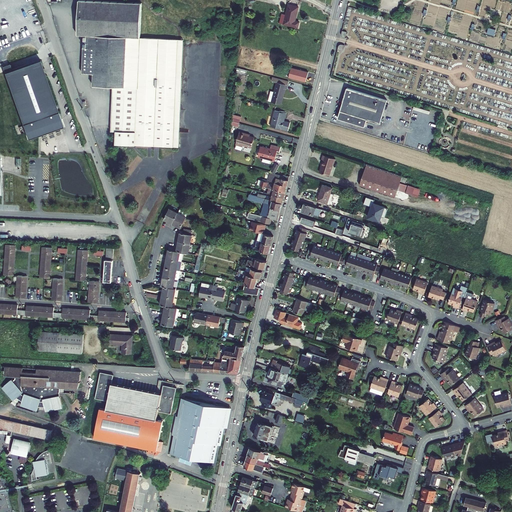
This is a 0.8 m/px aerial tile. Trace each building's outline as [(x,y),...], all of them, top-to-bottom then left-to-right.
[(141,1),(98,0),(80,0),(79,34),(84,33),(83,71),(94,70),(94,82),(114,84),(112,130),(117,132),(117,144),(179,145),(184,40),(141,36),(141,1)] [(286,12),(281,11),(279,21),(298,27),(301,21),(296,19),(299,6),(288,2),(286,12)] [(28,139),(64,126),(40,60),(12,70),(10,64),(3,66),(28,139)] [(289,78),(306,82),(308,72),(291,68),(289,78)] [(290,83),(273,77),(272,80),(278,83),(272,102),(281,104),(290,83)] [(386,99),(347,87),(338,117),(364,125),(366,118),(379,122),(386,99)] [(286,113),(274,110),(269,125),(287,131),(290,123),(283,121),(286,113)] [(241,117),(233,114),(232,121),(239,123),(241,117)] [(253,137),(239,130),(235,143),(251,147),(253,137)] [(268,150),(261,147),(258,157),(263,159),(263,162),(271,166),(271,161),(274,162),(276,153),(280,154),(282,149),(271,146),(268,150)] [(324,160),(319,172),(329,175),(333,163),(334,163),(335,159),(323,155),(322,159),(324,160)] [(275,163),(271,172),(275,174),(279,165),(275,163)] [(366,168),(360,185),(395,197),(398,190),(400,183),(401,181),(406,183),(407,178),(367,164),(366,165),(366,168)] [(287,186),(289,178),(283,176),(282,178),(279,177),(280,175),(271,173),(269,181),(275,183),(287,186)] [(269,188),(285,192),(287,186),(275,183),(274,186),(269,184),(269,183),(261,181),(260,186),(269,188)] [(421,190),(400,183),(398,190),(418,197),(421,190)] [(323,185),(320,195),(332,199),(333,194),(331,193),(332,188),(323,185)] [(269,188),(267,193),(273,195),(284,198),(285,192),(269,188)] [(258,194),(257,197),(282,203),(284,198),(273,195),(272,197),(258,194)] [(257,197),(250,195),(248,199),(264,203),(266,203),(263,216),(272,219),(278,220),(282,203),(257,197)] [(332,199),(320,195),(318,200),(330,204),(332,199)] [(375,200),(366,197),(363,204),(371,207),(367,218),(379,222),(378,224),(386,227),(389,220),(384,218),(387,209),(373,204),(375,200)] [(304,203),(302,211),(318,216),(321,209),(304,203)] [(168,205),(162,217),(179,226),(187,212),(178,206),(176,210),(168,205)] [(249,213),(248,217),(270,224),(272,219),(263,216),(261,216),(249,213)] [(304,216),(302,221),(315,225),(317,220),(304,216)] [(337,228),(339,223),(327,219),(325,224),(333,227),(337,228)] [(259,232),(264,233),(265,229),(264,229),(265,225),(253,221),(251,230),(259,232)] [(354,222),(351,232),(366,237),(370,226),(354,222)] [(325,224),(321,223),(320,228),(332,231),(333,227),(325,224)] [(297,235),(296,237),(305,240),(307,233),(305,233),(306,229),(299,227),(298,230),(296,230),(295,235),(297,235)] [(355,239),(358,240),(359,235),(337,228),(333,227),(332,231),(330,235),(352,243),(353,240),(355,241),(355,239)] [(180,232),(178,242),(190,244),(192,235),(191,234),(183,233),(180,232)] [(262,242),(271,245),(274,236),(264,233),(262,242)] [(295,240),(293,240),(291,244),(293,245),(292,248),(299,251),(300,247),(302,248),(305,240),(296,237),(295,240)] [(178,242),(177,251),(183,252),(189,253),(190,244),(178,242)] [(269,253),(271,245),(262,242),(261,247),(256,245),(255,247),(251,246),(251,248),(269,253)] [(6,245),(4,275),(14,275),(16,245),(6,245)] [(310,246),(308,253),(311,254),(311,256),(315,258),(315,256),(318,257),(321,247),(314,245),(314,247),(310,246)] [(52,248),(43,247),(41,277),(50,278),(52,248)] [(324,261),(328,250),(321,247),(318,257),(321,258),(320,260),(324,261)] [(168,249),(167,259),(179,261),(182,261),(183,252),(177,251),(168,249)] [(88,250),(79,250),(77,280),(86,280),(88,250)] [(328,250),(324,261),(328,262),(329,261),(332,262),(335,252),(328,250)] [(335,252),(332,262),(335,263),(334,264),(338,266),(339,264),(343,265),(343,263),(345,258),(341,256),(342,254),(335,252)] [(345,258),(343,263),(347,264),(346,266),(350,268),(351,266),(353,267),(357,257),(350,255),(349,257),(345,256),(345,258)] [(360,271),(364,260),(357,257),(353,267),(356,268),(356,270),(360,271)] [(247,259),(245,263),(263,267),(265,261),(254,258),(254,261),(247,259)] [(179,261),(167,259),(165,268),(177,270),(179,261)] [(113,260),(105,260),(104,282),(111,282),(113,260)] [(364,260),(360,271),(364,272),(364,271),(367,272),(370,262),(364,260)] [(370,262),(367,272),(370,273),(370,274),(374,275),(374,273),(378,275),(380,269),(380,267),(377,266),(377,264),(370,262)] [(165,268),(163,277),(175,279),(178,280),(180,271),(177,270),(165,268)] [(244,279),(241,292),(256,293),(263,271),(251,268),(249,272),(242,270),(240,277),(244,279)] [(378,275),(377,276),(381,277),(380,279),(384,281),(385,279),(388,280),(391,271),(384,268),(383,270),(380,269),(378,275)] [(284,282),(293,285),(295,277),(294,276),(295,273),(288,270),(287,274),(285,273),(283,278),(285,279),(284,282)] [(394,284),(398,273),(391,271),(388,280),(391,281),(390,283),(394,284)] [(398,273),(394,284),(398,285),(399,284),(402,285),(405,275),(398,273)] [(405,275),(402,285),(404,286),(404,287),(408,289),(412,278),(411,277),(405,275)] [(27,276),(18,276),(16,297),(26,297),(27,276)] [(317,280),(314,279),(314,278),(310,276),(310,278),(306,277),(304,284),(307,285),(307,287),(314,290),(317,280)] [(163,277),(161,286),(164,287),(173,288),(175,279),(163,277)] [(63,279),(54,278),(53,299),(62,300),(63,279)] [(320,292),(324,281),(320,279),(320,281),(317,280),(314,290),(320,292)] [(417,279),(413,289),(419,291),(420,292),(420,293),(424,295),(428,282),(417,279)] [(99,281),(90,281),(89,302),(98,302),(99,281)] [(331,284),(328,284),(328,282),(324,281),(320,292),(327,294),(331,284)] [(216,285),(200,282),(197,296),(222,302),(223,290),(215,289),(216,285)] [(293,285),(284,282),(283,284),(281,283),(280,288),(282,289),(280,292),(287,295),(289,291),(291,292),(293,285)] [(341,289),(337,287),(338,285),(334,284),(333,285),(331,284),(327,294),(334,297),(335,295),(339,296),(340,290),(341,289)] [(440,298),(444,300),(446,292),(443,291),(443,289),(432,286),(428,296),(436,299),(437,297),(440,298)] [(174,298),(176,289),(173,288),(164,287),(162,296),(174,298)] [(465,297),(466,292),(453,288),(448,303),(454,305),(456,305),(455,307),(459,308),(463,296),(465,297)] [(348,292),(349,291),(345,289),(344,291),(340,290),(339,296),(338,297),(342,299),(341,301),(348,303),(351,293),(348,292)] [(358,294),(355,293),(354,294),(351,293),(348,303),(355,305),(358,294)] [(362,295),(358,294),(355,305),(362,308),(365,298),(362,297),(362,295)] [(162,296),(160,305),(165,306),(172,307),(174,298),(162,296)] [(234,302),(229,301),(228,307),(243,311),(245,302),(248,304),(248,300),(236,296),(234,302)] [(372,299),(368,297),(368,299),(365,298),(362,308),(369,310),(369,308),(373,309),(375,302),(372,301),(372,299)] [(467,297),(462,310),(466,311),(467,309),(468,310),(474,312),(478,301),(467,297)] [(307,301),(298,298),(295,306),(296,306),(294,312),(303,315),(307,301)] [(482,311),(480,316),(484,317),(486,312),(491,314),(495,303),(484,300),(481,307),(483,308),(482,311)] [(0,313),(129,322),(128,324),(132,325),(132,318),(126,318),(126,312),(99,311),(99,316),(90,315),(90,310),(63,308),(63,313),(54,313),(54,307),(27,306),(27,311),(17,310),(18,305),(0,303),(0,313)] [(165,306),(163,315),(175,318),(175,317),(178,318),(180,309),(177,309),(177,308),(172,307),(165,306)] [(277,309),(276,311),(280,313),(278,319),(282,320),(283,320),(282,323),(300,329),(302,323),(297,322),(299,316),(290,313),(288,318),(285,317),(286,312),(277,309)] [(398,323),(402,311),(399,310),(398,311),(396,311),(391,309),(387,320),(398,323)] [(219,317),(193,312),(192,324),(216,328),(219,317)] [(412,315),(406,312),(402,325),(415,329),(419,319),(413,317),(412,316),(412,315)] [(163,315),(162,324),(174,327),(175,318),(163,315)] [(364,326),(366,321),(349,316),(348,320),(364,326)] [(504,316),(495,320),(499,328),(500,327),(501,328),(504,334),(511,329),(511,325),(509,318),(506,319),(504,316)] [(242,323),(229,320),(227,332),(239,334),(242,323)] [(439,332),(437,339),(449,343),(454,330),(459,332),(460,327),(445,322),(442,331),(441,333),(439,332)] [(84,334),(40,331),(38,350),(82,353),(84,334)] [(133,336),(110,334),(110,344),(122,345),(122,353),(132,354),(133,336)] [(359,343),(361,344),(362,340),(345,334),(342,341),(347,342),(346,347),(357,351),(359,346),(358,346),(359,343)] [(172,339),(170,348),(181,350),(183,337),(175,336),(172,335),(171,339),(172,339)] [(476,341),(472,340),(471,344),(469,348),(468,347),(465,355),(476,358),(480,347),(478,347),(474,346),(476,341)] [(494,342),(487,345),(491,354),(495,353),(496,355),(506,350),(501,340),(496,343),(495,343),(494,342)] [(401,354),(403,346),(394,343),(393,346),(390,346),(386,356),(397,360),(399,354),(399,353),(401,354)] [(233,352),(226,350),(224,356),(228,356),(242,359),(245,346),(235,344),(233,352)] [(448,348),(435,344),(433,350),(435,351),(434,352),(432,358),(443,361),(448,348)] [(316,351),(317,347),(310,345),(307,355),(303,353),(299,364),(307,367),(310,360),(327,365),(329,358),(325,357),(325,354),(321,353),(316,351)] [(240,365),(242,359),(228,356),(227,359),(230,360),(230,363),(240,365)] [(358,369),(361,361),(352,358),(352,360),(342,357),(339,367),(340,369),(348,372),(347,375),(348,377),(354,379),(356,371),(357,369),(358,369)] [(191,359),(190,369),(202,371),(203,364),(203,360),(191,359)] [(221,366),(220,372),(228,373),(230,363),(228,363),(227,361),(227,360),(222,359),(222,361),(222,363),(221,366)] [(202,371),(214,371),(215,365),(215,362),(215,361),(210,360),(210,365),(203,364),(202,371)] [(271,368),(288,373),(291,367),(274,361),(271,368)] [(230,363),(228,373),(237,373),(239,372),(240,365),(230,363)] [(12,379),(2,387),(14,400),(17,397),(22,401),(21,405),(37,411),(39,407),(45,407),(46,411),(63,408),(60,392),(60,388),(78,389),(80,381),(81,372),(37,369),(37,373),(23,372),(23,368),(7,367),(7,376),(16,376),(16,378),(14,380),(12,379)] [(288,373),(271,368),(270,373),(271,373),(269,381),(281,385),(283,380),(286,381),(288,373)] [(448,368),(440,374),(445,381),(447,380),(447,381),(451,385),(460,379),(453,369),(451,371),(448,368)] [(114,375),(101,372),(95,398),(108,401),(107,409),(100,408),(96,429),(94,438),(149,449),(148,453),(156,455),(161,451),(163,445),(163,442),(159,441),(163,421),(157,419),(158,411),(172,414),(177,387),(164,385),(162,393),(159,393),(156,392),(118,385),(112,383),(114,375)] [(384,391),(389,379),(382,377),(382,379),(380,378),(375,376),(371,387),(384,391)] [(396,382),(392,380),(388,393),(399,396),(403,386),(397,384),(395,383),(396,382)] [(453,390),(457,396),(458,395),(459,396),(463,401),(472,394),(463,383),(461,384),(453,390)] [(422,397),(424,390),(421,389),(417,388),(418,386),(410,384),(406,394),(417,398),(418,396),(422,397)] [(280,398),(295,403),(297,398),(294,397),(276,391),(276,392),(275,394),(269,392),(265,391),(263,397),(265,397),(264,400),(262,405),(271,408),(273,402),(274,403),(280,400),(280,398)] [(505,407),(511,405),(508,393),(495,396),(497,407),(503,406),(505,405),(505,407)] [(175,435),(171,453),(176,454),(214,462),(217,444),(220,444),(222,433),(224,426),(227,427),(231,408),(182,398),(179,417),(176,416),(173,434),(175,435)] [(475,398),(465,406),(469,411),(470,410),(471,411),(475,416),(484,409),(475,398)] [(435,409),(437,407),(435,404),(433,405),(432,404),(429,399),(420,406),(427,415),(432,411),(435,409)] [(442,413),(439,410),(429,418),(436,427),(445,420),(441,415),(440,414),(442,413)] [(297,413),(295,421),(304,424),(306,416),(297,413)] [(407,425),(409,421),(411,417),(399,413),(394,428),(412,434),(414,427),(407,425)] [(52,430),(0,418),(0,419),(0,428),(12,431),(32,436),(50,440),(52,430)] [(262,422),(261,421),(260,422),(259,422),(254,435),(268,440),(273,427),(263,423),(262,422)] [(509,440),(507,430),(499,432),(500,434),(498,434),(493,435),(492,434),(486,435),(488,443),(494,441),(495,446),(506,443),(506,441),(509,440)] [(32,436),(12,431),(7,452),(27,456),(29,451),(32,436)] [(395,449),(400,450),(400,453),(407,455),(409,448),(401,445),(402,442),(404,436),(393,433),(392,435),(385,432),(383,440),(392,443),(397,445),(395,449)] [(461,456),(465,441),(452,444),(453,446),(446,447),(446,446),(442,447),(445,457),(455,454),(461,456)] [(346,458),(346,457),(362,462),(364,455),(359,454),(360,452),(360,451),(349,447),(349,446),(345,445),(343,450),(341,449),(340,452),(338,456),(346,458)] [(264,451),(250,447),(248,453),(259,457),(264,459),(266,454),(263,453),(264,451)] [(51,458),(49,449),(46,450),(44,452),(42,453),(39,455),(38,458),(37,460),(35,463),(35,466),(35,468),(34,469),(33,472),(32,474),(33,480),(38,479),(37,476),(50,473),(47,459),(51,458)] [(371,464),(373,456),(360,452),(359,454),(364,455),(362,462),(371,464)] [(248,453),(246,460),(269,467),(270,465),(265,463),(265,462),(258,460),(259,457),(248,453)] [(431,456),(428,468),(430,468),(435,470),(439,471),(442,459),(431,456)] [(253,470),(254,469),(261,472),(262,470),(263,470),(264,469),(268,470),(269,467),(246,460),(244,466),(253,470)] [(383,465),(380,475),(389,478),(390,476),(395,478),(397,472),(402,473),(404,468),(393,464),(392,466),(387,464),(387,466),(383,465)] [(120,511),(131,511),(138,473),(128,471),(116,469),(113,479),(126,481),(120,511)] [(448,480),(449,476),(428,470),(427,474),(428,475),(426,482),(435,485),(437,477),(441,478),(441,479),(448,480)] [(257,481),(243,477),(241,484),(255,489),(257,481)] [(311,489),(294,483),(291,491),(294,492),(293,496),(302,499),(304,491),(310,493),(311,489)] [(252,496),(255,489),(241,484),(238,491),(249,495),(252,496)] [(424,492),(422,499),(431,502),(433,502),(436,491),(423,487),(422,491),(424,492)] [(237,494),(233,508),(239,510),(241,511),(243,503),(246,504),(249,495),(238,491),(237,494)] [(289,499),(286,507),(300,511),(301,511),(304,504),(301,503),(302,499),(293,496),(292,500),(289,499)] [(500,511),(501,511),(490,508),(489,511),(483,511),(486,502),(466,497),(464,505),(468,507),(467,510),(463,509),(461,511),(500,511)] [(343,505),(340,511),(354,511),(356,509),(354,508),(356,503),(341,498),(339,503),(343,505)] [(421,501),(420,501),(419,505),(420,505),(418,511),(428,511),(430,504),(421,501)]
